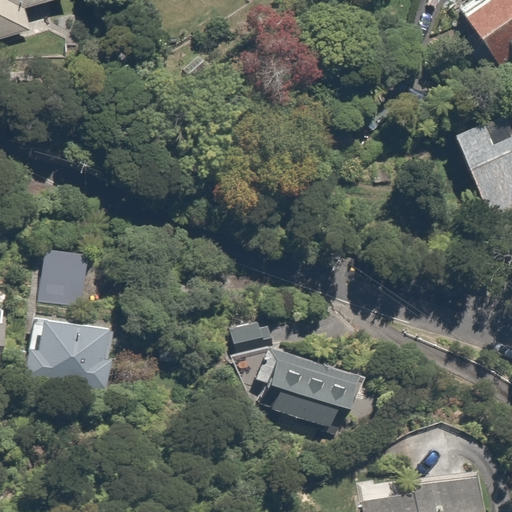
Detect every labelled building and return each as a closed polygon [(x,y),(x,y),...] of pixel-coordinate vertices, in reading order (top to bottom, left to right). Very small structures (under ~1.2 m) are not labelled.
[(0,0),(0,42),(45,32),(38,4),(54,0),(0,0)] [(511,0),(478,0),(466,8),(508,72),(511,69),(511,0)] [(495,123),(462,134),(491,222),(511,214),(511,139),(502,143),(495,123)] [(32,317),(48,319),(45,347),(28,345),(24,374),(114,386),(121,328),(87,324),(96,254),(41,247),(32,317)] [(270,316),(227,325),(236,370),(279,361),(270,316)] [(267,411),(337,432),(346,403),(366,409),(375,381),(284,353),(267,411)] [(480,511),(475,475),(413,484),(414,496),(364,503),(365,511),(480,511)]
